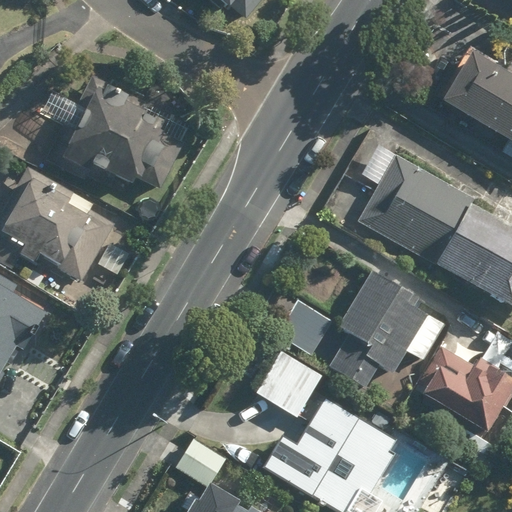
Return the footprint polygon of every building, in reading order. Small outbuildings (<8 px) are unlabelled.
[(217,0),(228,9),(236,0),(217,0)] [(511,47),(510,46),(500,63),(471,45),(441,94),(511,137),(511,47)] [(97,166),(139,188),(150,165),(155,167),(166,146),(160,143),(169,125),(129,105),(132,99),(90,78),(53,150),(94,170),(97,166)] [(359,220),(441,266),(477,202),(395,156),(359,220)] [(131,254),(109,242),(119,224),(25,172),(4,211),(0,208),(0,264),(15,272),(23,258),(61,279),(64,273),(85,285),(97,262),(120,275),(131,254)] [(441,266),(511,303),(511,221),(477,202),(441,266)] [(348,334),(329,368),(368,390),(381,367),(395,376),(409,352),(425,361),(446,323),(416,306),(419,300),(373,274),(342,331),(348,334)] [(0,373),(17,346),(26,352),(50,315),(0,283),(0,373)] [(423,407),(486,445),(511,401),(511,380),(486,365),(481,372),(445,350),(419,393),(428,399),(423,407)] [(325,381),(281,353),(257,392),(301,420),(325,381)] [(265,465),(315,495),(343,511),(400,511),(401,511),(402,511),(420,511),(448,466),(432,456),(404,501),(392,494),(387,502),(371,492),(400,443),(360,419),(325,398),(303,435),(288,426),(265,465)] [(204,484),(187,511),(269,511),(219,483),(233,459),(193,436),(175,468),(204,484)]
